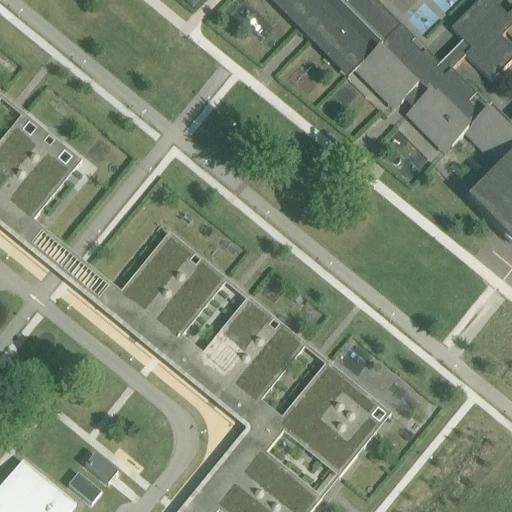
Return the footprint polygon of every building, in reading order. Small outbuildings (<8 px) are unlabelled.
[(511,0),(280,0),(305,24),(309,29),(304,35),(302,33),(301,34),(303,36),(310,43),(312,45),(312,44),(310,42),(316,36),(354,74),(362,66),(362,67),(376,80),(379,77),(390,89),(387,92),(401,106),(404,102),(412,111),(424,122),(428,119),(439,131),(436,134),(451,149),(464,137),(471,130),(505,164),(497,171),(467,201),(499,233),(511,245),(511,0)] [(0,225),(26,246),(40,229),(33,223),(40,215),(36,213),(64,178),(48,165),(54,157),(36,142),(29,149),(12,136),(0,150),(0,225)] [(26,246),(99,306),(114,289),(40,229),(26,246)] [(114,289),(99,306),(132,333),(135,330),(142,335),(139,339),(211,398),(214,394),(221,400),(218,403),(247,427),(252,427),(252,434),(248,435),(224,464),(227,467),(222,474),(218,471),(184,511),(312,511),(322,501),(315,495),(312,498),(271,465),(273,461),(269,458),(286,437),(298,448),(301,445),(309,451),(334,471),(331,475),(339,481),(357,458),(354,456),(360,448),(363,450),(376,434),(363,424),(367,419),(362,415),(373,402),(357,389),(355,392),(347,386),(349,383),(327,364),(318,375),(322,378),(295,410),(292,408),(281,420),(261,404),(264,399),(261,397),(295,356),(298,358),(306,348),(284,330),(277,339),(262,327),(270,318),(248,300),(239,310),(243,313),(209,354),(206,352),(202,356),(182,339),(185,335),(182,332),(209,299),(216,291),(219,294),(227,283),(224,281),(223,282),(226,283),(219,292),(162,245),(169,237),(171,239),(172,238),(169,235),(161,246),(164,248),(130,290),(127,287),(120,294),(114,289)] [(96,455),(87,466),(109,485),(119,474),(96,455)] [(71,511),(76,507),(23,464),(0,491),(0,511),(71,511)] [(101,495),(78,475),(68,488),(91,507),(101,495)]
